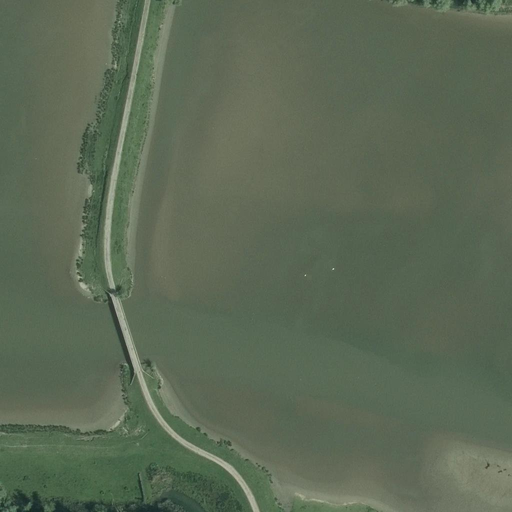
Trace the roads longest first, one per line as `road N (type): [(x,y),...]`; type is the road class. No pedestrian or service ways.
road 1 (track): [(114,295),(105,259),(112,171),(145,0)]
road 2 (track): [(253,511),(227,470),(167,428),(137,369)]
